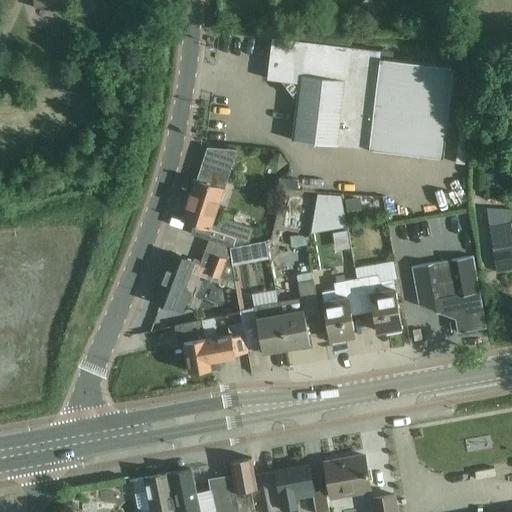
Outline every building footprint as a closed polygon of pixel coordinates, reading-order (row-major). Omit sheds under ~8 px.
[(68,0),(33,0),(35,9),(69,2),(68,0)] [(377,0),(369,0),(357,9),(365,21),(383,7),(377,0)] [(269,80),(285,82),(301,84),(294,140),(370,149),(381,59),(382,51),(273,39),(269,80)] [(381,59),(370,149),(444,157),(455,67),(381,59)] [(224,189),(195,180),(182,220),(195,225),(192,234),(210,240),(230,246),(250,243),(254,230),(222,220),(219,228),(212,226),(224,189)] [(511,201),(511,187),(493,187),(493,201),(511,201)] [(316,202),(317,193),(282,191),(282,200),(316,202)] [(342,221),(359,221),(360,198),(343,198),(342,221)] [(511,210),(487,210),(498,273),(511,270),(511,210)] [(359,222),(344,223),(344,236),(359,236),(359,222)] [(390,259),(409,257),(407,234),(388,236),(390,259)] [(232,260),(230,246),(210,240),(206,251),(232,260)] [(171,254),(155,297),(153,301),(181,312),(175,326),(188,324),(191,314),(184,312),(191,294),(183,291),(191,271),(206,276),(207,274),(236,284),(232,260),(206,251),(201,266),(194,263),(194,262),(171,254)] [(455,317),(456,319),(458,333),(486,328),(480,293),(473,257),(412,268),(419,304),(420,304),(448,315),(447,309),(454,307),(455,317)] [(74,280),(84,283),(89,263),(80,260),(74,280)] [(402,328),(397,297),(394,280),(381,282),(379,275),(357,279),(363,313),(374,311),(378,332),(387,331),(388,334),(402,332),(402,328)] [(352,315),(363,313),(357,279),(335,283),(336,290),(323,293),(331,341),(332,341),(332,344),(347,342),(346,338),(355,337),(352,315)] [(309,333),(323,330),(314,280),(299,283),(302,298),(279,302),(281,315),(287,349),(311,345),(309,333)] [(287,349),(281,315),(279,302),(256,306),(256,308),(241,311),(247,344),(261,341),(263,353),(287,349)] [(236,355),(248,352),(247,344),(241,311),(227,314),(228,316),(202,321),(211,370),(221,368),(220,360),(237,357),(236,355)] [(211,370),(202,321),(188,324),(175,326),(180,347),(185,347),(190,373),(211,370)] [(427,339),(425,329),(413,332),(415,341),(427,339)] [(371,491),(365,456),(325,463),(332,498),(371,491)] [(258,490),(252,459),(230,463),(234,481),(238,505),(239,511),(255,511),(252,491),(258,490)] [(313,488),(309,466),(277,472),(283,506),(297,503),(295,492),(313,488)] [(198,511),(190,470),(168,474),(174,511),(198,511)] [(282,511),(284,511),(283,506),(277,472),(262,474),(268,511),(282,511)] [(174,511),(168,474),(145,478),(147,490),(137,492),(136,494),(139,511),(174,511)] [(230,481),(229,477),(210,480),(215,511),(224,511),(235,510),(234,506),(238,505),(234,481),(230,481)] [(326,490),(313,493),(316,511),(327,511),(330,511),(326,490)] [(398,511),(395,495),(371,499),(373,511),(398,511)]
